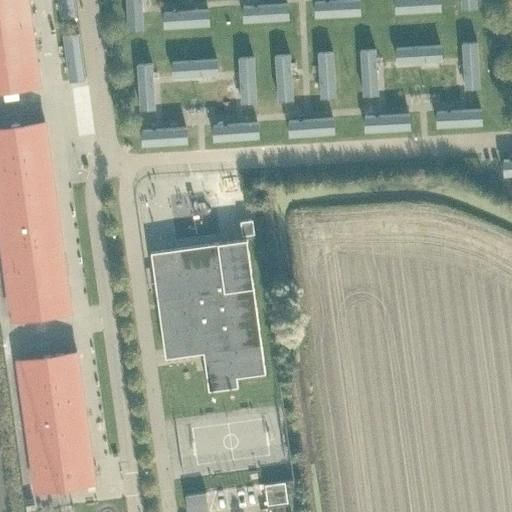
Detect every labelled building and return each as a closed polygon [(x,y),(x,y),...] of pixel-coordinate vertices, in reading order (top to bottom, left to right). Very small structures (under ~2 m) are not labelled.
[(0,0),(0,90),(39,85),(27,0),(0,0)] [(73,0),(56,0),(58,15),(75,13),(73,0)] [(140,0),(124,0),(127,29),(143,28),(142,13),(140,0)] [(326,0),(313,1),(313,15),(360,13),(359,0),(326,0)] [(393,0),(394,10),(440,8),(439,0),(393,0)] [(241,5),(242,20),(289,17),(288,3),(241,5)] [(161,11),(162,26),(209,23),(208,8),(161,11)] [(78,30),(61,32),(68,79),(85,77),(78,30)] [(478,38),(462,39),(463,58),(464,86),(480,86),(478,38)] [(395,47),(396,61),(441,59),(440,44),(395,47)] [(376,45),(360,46),(361,93),(377,93),(376,56),(376,45)] [(332,48),(316,49),(318,73),(318,80),(319,96),(335,95),(332,48)] [(290,51),(274,52),(276,99),(292,98),(291,76),(290,62),(290,51)] [(254,53),(238,54),(239,71),(241,101),(256,101),(254,53)] [(170,59),(171,76),(217,72),(216,56),(170,59)] [(151,60),(135,61),(138,108),(154,108),(152,71),(151,60)] [(435,110),(436,125),(482,123),(481,108),(465,109),(435,110)] [(363,115),(364,130),(410,127),(409,112),(363,115)] [(287,119),(288,134),(334,132),(333,117),(287,119)] [(0,237),(11,319),(70,311),(44,120),(0,126),(0,237)] [(211,124),(212,139),(258,137),(257,121),(211,124)] [(140,128),(141,143),(187,141),(186,126),(147,128),(140,128)] [(502,158),(503,173),(511,171),(511,157),(507,157),(502,158)] [(254,233),(252,218),(239,220),(241,234),(254,233)] [(246,238),(150,251),(155,289),(157,304),(158,309),(164,348),(165,356),(203,351),(206,369),(209,389),(237,385),(236,376),(264,372),(246,238)] [(35,490),(94,482),(76,350),(17,359),(35,490)] [(287,501),(284,480),(264,483),(267,504),(287,501)] [(203,511),(208,511),(205,492),(185,494),(187,511),(203,511)]
